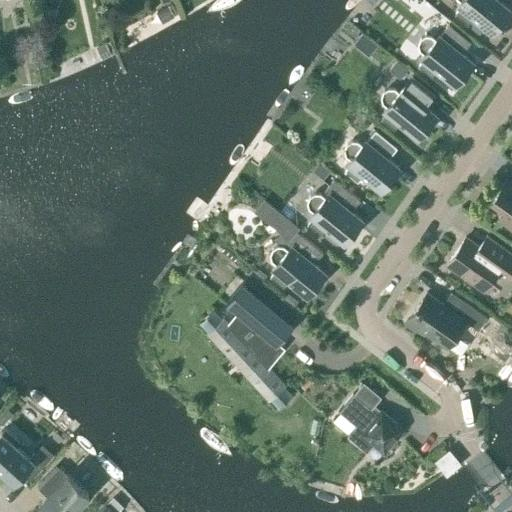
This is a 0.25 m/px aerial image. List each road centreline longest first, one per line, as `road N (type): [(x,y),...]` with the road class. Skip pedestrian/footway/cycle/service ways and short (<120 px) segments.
road 1 (residential): [(364,318),(370,296),(511,93)]
road 2 (unclassified): [(511,502),(472,455),(449,392),(369,332),(364,318)]
